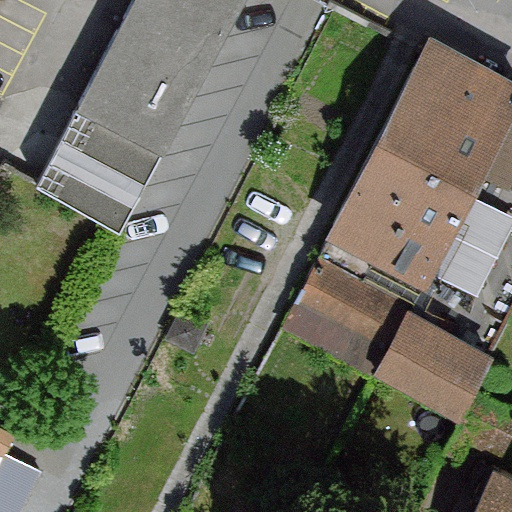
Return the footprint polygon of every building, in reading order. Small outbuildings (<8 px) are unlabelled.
[(134,0),(38,183),(120,225),(219,38),(238,0),(134,0)] [(277,320),(380,374),(414,310),(436,268),(452,238),(446,234),(469,191),(479,170),(505,184),(511,170),(511,79),(474,60),(427,35),(420,47),(277,320)] [(212,313),(181,298),(164,333),(195,348),(212,313)] [(471,380),(488,349),(414,310),(380,374),(454,413),(471,380)] [(511,422),(511,401),(471,380),(454,413),(446,428),(454,433),(467,439),(496,454),(511,422)] [(0,421),(0,446),(3,448),(13,428),(0,421)] [(3,448),(0,454),(0,511),(16,511),(40,468),(3,448)] [(511,511),(511,469),(492,461),(468,511),(511,511)]
